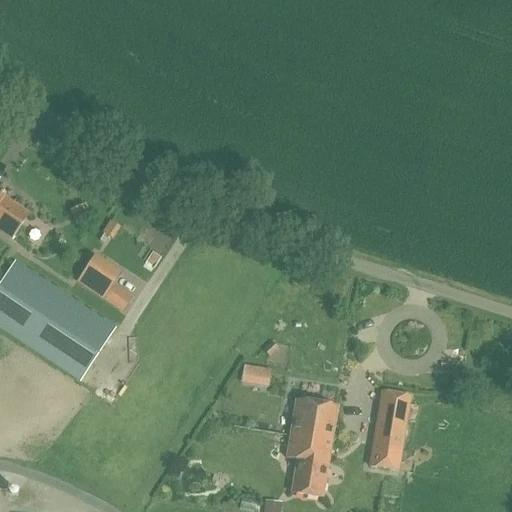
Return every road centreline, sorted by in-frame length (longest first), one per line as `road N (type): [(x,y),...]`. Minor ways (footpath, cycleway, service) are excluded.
road 1 (unclassified): [(511,312),(268,230),(0,90)]
road 2 (track): [(0,467),(112,511)]
